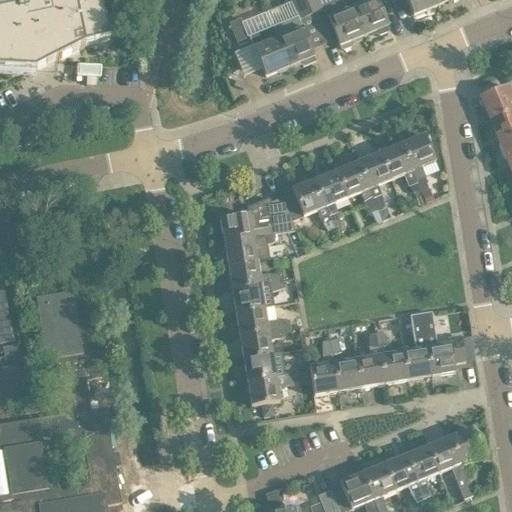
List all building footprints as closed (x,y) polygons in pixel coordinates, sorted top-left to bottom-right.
[(47,0),(48,4),(26,8),(25,2),(14,4),(16,10),(0,13),(0,71),(34,73),(84,48),(84,45),(93,43),(94,44),(109,40),(100,0),(47,0)] [(292,0),(300,20),(323,11),(318,0),(292,0)] [(323,11),(339,47),(364,37),(348,0),(336,0),(338,1),(322,8),(323,11)] [(388,27),(377,0),(348,0),(364,37),(388,27)] [(406,0),(413,16),(438,6),(435,0),(406,0)] [(250,41),(241,19),(229,24),(238,46),(250,41)] [(314,57),(298,20),(274,30),(290,67),(314,57)] [(250,40),(266,77),(290,67),(274,30),(250,40)] [(501,75),(498,76),(502,85),(511,81),(508,72),(501,75)] [(511,92),(510,88),(484,99),(493,122),(511,113),(511,92)] [(502,144),(511,139),(511,113),(493,122),(502,144)] [(425,177),(421,168),(435,163),(424,135),(401,145),(421,192),(427,189),(425,177)] [(511,166),(511,165),(511,139),(502,144),(511,166)] [(421,192),(401,145),(380,154),(391,181),(404,176),(409,189),(410,189),(414,195),(421,192)] [(384,207),(381,194),(378,186),(391,181),(380,154),(357,163),(377,209),(384,207)] [(364,202),(371,212),(377,209),(357,163),(336,172),(347,199),(360,194),(364,202)] [(340,225),(337,212),(334,204),(347,199),(336,172),(314,181),(333,228),(340,225)] [(320,220),(326,231),(333,228),(314,181),(292,190),(293,194),(282,198),(292,222),(316,212),(320,220)] [(430,189),(421,192),(426,203),(434,199),(430,189)] [(248,208),(249,215),(220,220),(224,243),(253,239),(261,238),(275,236),(294,231),(292,222),(282,198),(270,202),(269,200),(248,208)] [(387,208),(379,211),(383,222),(391,218),(387,208)] [(264,247),(276,243),(275,236),(261,238),(264,247)] [(253,239),(224,243),(228,266),(256,261),(253,239)] [(267,274),(259,275),(256,261),(228,266),(231,289),(260,285),(268,284),(282,282),(281,275),(267,274)] [(271,293),(283,289),(282,282),(268,284),(271,293)] [(260,285),(231,289),(235,312),(264,308),(260,285)] [(0,343),(14,341),(5,293),(0,294),(0,343)] [(276,321),(266,323),(264,308),(235,312),(239,336),(290,328),(289,321),(276,321)] [(449,339),(450,345),(437,347),(432,313),(420,315),(430,378),(455,374),(453,365),(465,363),(461,338),(449,339)] [(410,316),(416,350),(404,352),(409,381),(430,378),(420,315),(410,316)] [(279,339),(291,335),(290,328),(239,336),(243,360),(272,355),(269,341),(279,339)] [(387,346),(383,333),(376,335),(385,385),(409,381),(404,352),(389,355),(387,346)] [(369,348),(370,358),(356,360),(361,389),(385,385),(376,335),(369,336),(369,348)] [(341,353),(336,341),(329,342),(332,358),(341,353)] [(309,368),(310,373),(312,384),(314,397),(338,393),(333,364),(332,358),(329,342),(323,343),(323,356),(324,365),(309,368)] [(18,345),(2,348),(5,361),(21,357),(18,345)] [(296,368),(284,368),(274,369),(272,355),(243,360),(247,383),(298,375),(296,368)] [(333,364),(338,393),(361,389),(356,360),(333,364)] [(301,386),(312,384),(310,373),(298,375),(247,383),(251,407),(280,403),(277,387),(287,386),(299,382),(301,386)] [(275,417),(273,406),(261,407),(263,419),(275,417)] [(467,482),(474,479),(470,462),(483,456),(472,429),(449,438),(467,482)] [(451,469),(464,500),(473,496),(467,482),(449,438),(427,447),(438,475),(451,469)] [(430,497),(426,480),(438,475),(427,447),(406,456),(423,500),(430,497)] [(407,487),(417,502),(423,500),(406,456),(383,465),(395,492),(407,487)] [(385,511),(383,497),(395,492),(383,465),(361,474),(377,511),(385,511)] [(340,483),(341,487),(330,492),(338,511),(347,511),(365,505),(368,511),(377,511),(361,474),(340,483)] [(277,490),(266,495),(268,511),(272,511),(285,510),(277,490)] [(285,510),(272,511),(338,511),(330,492),(316,498),(321,511),(297,511),(297,508),(285,510)]
